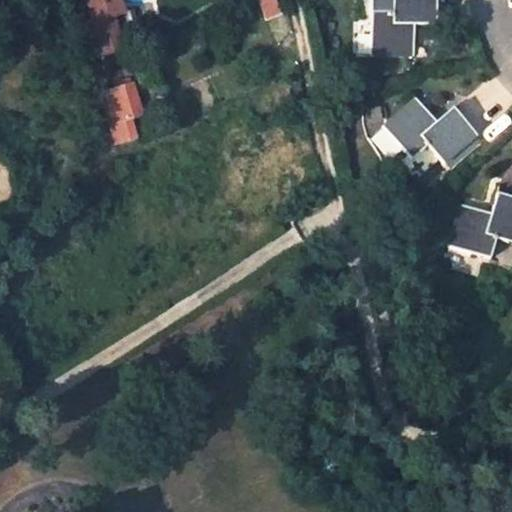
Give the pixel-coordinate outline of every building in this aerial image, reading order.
[(62,13),(75,5),(72,0),(62,0),(59,2),(62,13)] [(85,40),(76,43),(81,60),(120,48),(110,16),(134,9),(131,0),(88,0),(95,20),(81,25),(85,40)] [(257,0),(265,20),(280,15),(274,0),(257,0)] [(412,57),(413,25),(435,26),(434,0),(365,0),(365,12),(370,12),(369,56),(412,57)] [(131,84),(101,93),(113,132),(116,143),(135,138),(129,119),(140,116),(131,84)] [(414,97),(381,125),(411,159),(403,166),(416,182),(440,161),(444,164),(476,136),(451,108),(436,121),(414,97)] [(101,136),(105,151),(117,147),(116,143),(113,132),(101,136)] [(511,198),(496,193),(489,214),(458,205),(446,246),(489,258),(495,239),(511,243),(511,198)]
